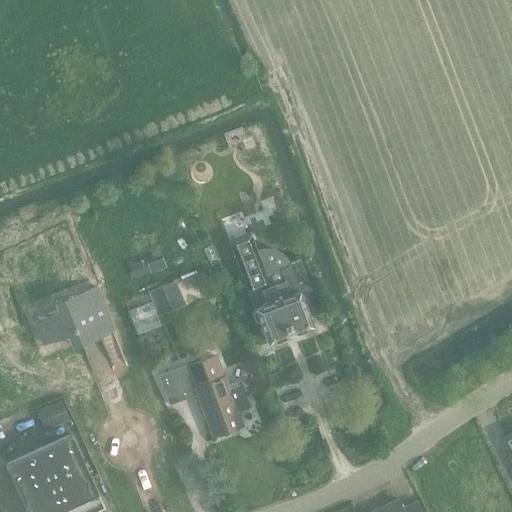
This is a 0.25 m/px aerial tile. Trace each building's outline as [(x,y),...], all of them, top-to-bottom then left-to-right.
[(311,288),(298,257),(289,261),(287,257),(280,251),(273,248),(267,247),(260,248),(255,250),(248,232),(229,240),(255,307),(254,307),(267,341),(311,324),(299,293),(311,288)] [(152,271),(147,258),(129,265),(134,278),(152,271)] [(158,314),(184,303),(175,280),(148,291),(158,314)] [(42,343),(75,330),(79,342),(112,329),(95,286),(63,299),(66,309),(46,317),(48,321),(35,326),(42,343)] [(187,364),(157,375),(168,404),(182,399),(197,394),(212,436),(241,425),(236,412),(250,407),(241,384),(228,389),(223,376),(221,377),(214,356),(187,366),(187,364)] [(61,400),(43,409),(51,426),(69,418),(61,400)] [(70,434),(4,464),(26,511),(91,511),(103,506),(70,434)] [(421,511),(416,501),(402,508),(397,499),(370,511),(421,511)]
